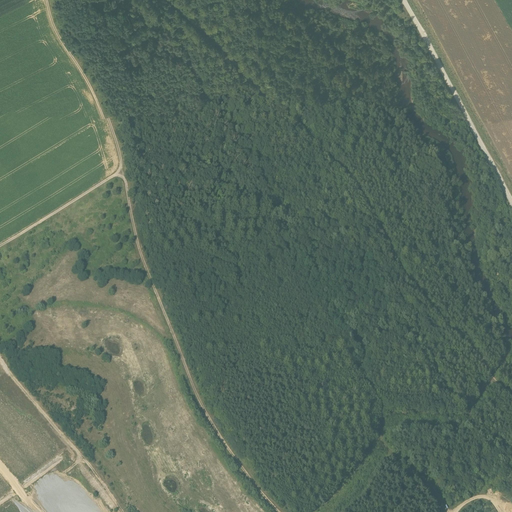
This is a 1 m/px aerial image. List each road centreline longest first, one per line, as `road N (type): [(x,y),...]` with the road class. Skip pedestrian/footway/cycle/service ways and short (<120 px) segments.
road 1 (track): [(172,0),(343,172),(429,305),(511,392)]
road 2 (track): [(121,177),(142,263),(189,384),(278,511)]
road 3 (track): [(0,245),(121,177),(102,112),(47,0)]
road 4 (track): [(511,205),(403,0)]
road 5 (track): [(342,511),(389,453),(427,480),(448,511)]
